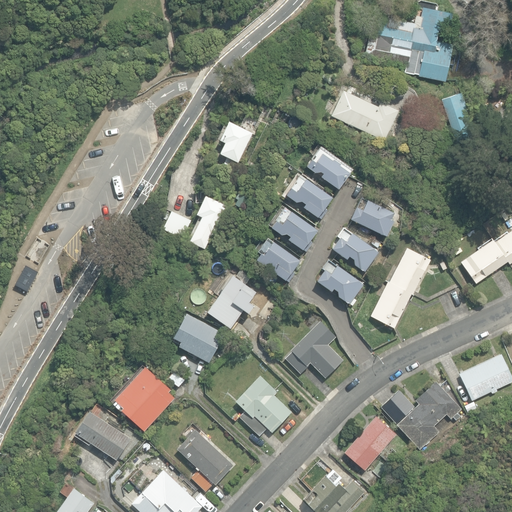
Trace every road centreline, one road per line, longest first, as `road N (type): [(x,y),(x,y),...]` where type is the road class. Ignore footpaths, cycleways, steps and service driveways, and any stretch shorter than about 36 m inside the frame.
road 1 (tertiary): [(297,0),(214,78),(0,428)]
road 2 (unclassified): [(238,511),(370,377),(511,305)]
